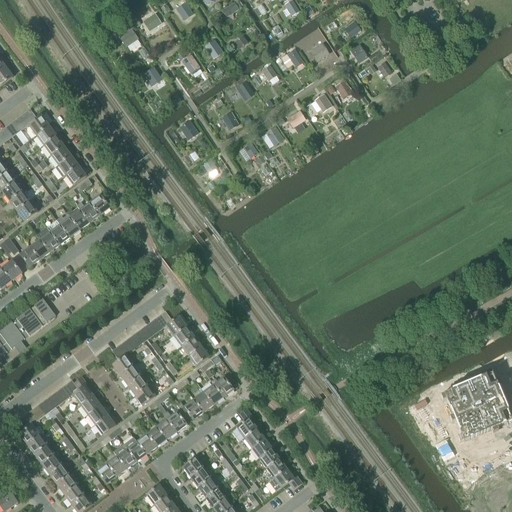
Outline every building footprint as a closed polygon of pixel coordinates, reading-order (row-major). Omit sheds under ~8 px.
[(292,1),(284,5),(292,17),(299,13),(292,1)] [(193,15),(185,4),(176,10),(184,21),(193,15)] [(238,11),(237,8),(234,4),(222,11),(226,18),(238,11)] [(155,16),(144,23),(149,31),(160,24),(155,16)] [(354,22),(344,29),(351,39),(361,31),(354,22)] [(126,48),(138,40),(132,31),(119,39),(126,48)] [(239,51),(248,44),(243,37),(234,43),(239,51)] [(222,54),(214,42),(205,47),(213,60),(222,54)] [(316,64),(329,55),(322,44),(309,53),(316,64)] [(350,52),(354,59),(356,58),(360,64),(368,59),(359,46),(350,52)] [(287,55),(295,69),(303,64),(295,50),(287,55)] [(181,63),(190,75),(200,68),(191,56),(181,63)] [(392,74),(385,63),(377,68),(385,79),(392,74)] [(277,77),(270,67),(262,72),(269,82),(277,77)] [(0,87),(12,78),(5,68),(0,71),(0,87)] [(154,69),(145,75),(152,86),(161,81),(154,69)] [(335,87),(343,101),(353,95),(345,81),(335,87)] [(245,84),(237,89),(243,98),(251,92),(245,84)] [(232,92),(226,95),(231,103),(237,99),(232,92)] [(332,107),(324,95),(314,102),(322,114),(332,107)] [(37,120),(29,110),(25,113),(32,123),(37,120)] [(299,112),(286,120),(292,129),(306,121),(299,112)] [(25,113),(20,117),(27,127),(28,126),(32,123),(25,113)] [(239,126),(232,113),(221,119),(228,132),(239,126)] [(20,117),(15,121),(22,130),(27,127),(20,117)] [(41,117),(37,120),(32,123),(28,126),(36,137),(49,127),(41,117)] [(10,124),(17,134),(22,130),(15,121),(10,124)] [(179,129),(188,142),(198,134),(190,122),(179,129)] [(13,138),(17,134),(10,124),(5,128),(13,138)] [(43,146),(56,137),(49,127),(36,137),(43,146)] [(13,138),(5,128),(1,131),(8,141),(13,138)] [(265,134),(274,147),(284,141),(275,128),(265,134)] [(51,156),(63,147),(56,137),(43,146),(51,156)] [(18,140),(14,143),(19,149),(22,146),(18,140)] [(258,155),(250,144),(243,149),(250,159),(258,155)] [(16,151),(12,145),(8,148),(12,154),(16,151)] [(58,166),(71,157),(63,147),(51,156),(58,166)] [(18,155),(14,158),(19,164),(23,161),(18,155)] [(65,176),(78,167),(71,157),(58,166),(65,176)] [(33,160),(29,163),(33,169),(37,166),(33,160)] [(217,170),(211,161),(203,167),(208,175),(217,170)] [(73,186),(85,177),(78,167),(65,176),(73,186)] [(12,169),(7,173),(0,177),(0,189),(2,192),(14,183),(10,177),(15,173),(12,169)] [(33,175),(29,178),(34,184),(37,181),(33,175)] [(48,180),(43,183),(48,189),(52,186),(48,180)] [(88,180),(78,188),(81,193),(91,185),(88,180)] [(9,202),(22,193),(14,183),(2,192),(9,202)] [(56,191),(52,186),(48,189),(52,194),(56,191)] [(70,199),(76,195),(73,191),(68,195),(70,199)] [(16,212),(29,203),(22,193),(9,202),(16,212)] [(109,209),(100,196),(90,204),(99,217),(109,209)] [(51,207),(54,211),(60,206),(57,202),(51,207)] [(24,222),(37,213),(29,203),(16,212),(24,222)] [(84,208),(80,203),(76,207),(77,208),(79,212),(80,211),(89,224),(99,217),(90,204),(84,208)] [(66,214),(79,231),(89,224),(80,211),(79,212),(77,208),(72,212),(71,210),(66,214)] [(61,217),(56,221),(69,239),(79,231),(66,214),(67,216),(63,219),(61,217)] [(31,221),(34,225),(40,221),(37,217),(31,221)] [(56,221),(46,229),(59,246),(69,239),(56,221)] [(21,236),(26,232),(23,228),(18,232),(21,236)] [(40,241),(49,253),(59,246),(46,229),(36,236),(40,241)] [(13,256),(18,252),(9,239),(4,242),(13,256)] [(40,241),(30,248),(39,261),(49,253),(40,241)] [(10,253),(13,256),(4,242),(0,245),(0,247),(6,256),(10,253)] [(126,253),(135,264),(145,256),(136,245),(126,253)] [(20,256),(29,268),(39,261),(30,248),(20,256)] [(21,274),(12,262),(1,270),(11,282),(21,274)] [(0,288),(1,290),(11,282),(1,270),(0,270),(0,288)] [(0,357),(7,353),(6,352),(11,349),(11,350),(14,347),(16,346),(18,348),(21,346),(21,345),(19,343),(24,340),(24,339),(28,336),(29,336),(42,326),(46,323),(55,317),(49,308),(43,300),(34,306),(34,307),(30,310),(29,309),(16,319),(17,320),(12,323),(12,322),(0,331),(0,357)] [(172,322),(165,312),(160,316),(167,326),(172,322)] [(155,320),(162,329),(166,327),(167,326),(160,316),(155,320)] [(172,322),(167,326),(166,327),(174,337),(186,328),(178,317),(172,322)] [(162,329),(155,320),(150,323),(157,333),(162,329)] [(157,333),(150,323),(145,327),(153,337),(157,333)] [(153,337),(145,327),(140,330),(148,340),(153,337)] [(181,347),(193,338),(186,328),(174,337),(181,347)] [(136,334),(143,344),(148,340),(140,330),(136,334)] [(143,344),(136,334),(131,337),(138,347),(143,344)] [(138,347),(131,337),(126,341),(133,351),(138,347)] [(188,357),(201,348),(193,338),(181,347),(188,357)] [(133,351),(126,341),(121,344),(128,354),(133,351)] [(128,354),(121,344),(116,348),(124,358),(125,357),(128,354)] [(111,352),(119,361),(124,358),(116,348),(111,352)] [(196,367),(208,358),(201,348),(188,357),(196,367)] [(125,357),(124,358),(119,361),(112,366),(120,377),(133,367),(125,357)] [(201,368),(204,373),(209,379),(213,377),(208,370),(214,365),(211,361),(201,368)] [(127,387),(140,377),(133,367),(120,377),(127,387)] [(190,376),(193,380),(199,376),(196,372),(190,376)] [(446,394),(440,396),(442,402),(448,400),(454,416),(449,418),(451,423),(456,421),(462,436),(457,438),(460,443),(464,441),(464,442),(511,422),(511,421),(500,394),(498,388),(501,386),(499,381),(495,382),(493,376),(488,379),(487,376),(446,394)] [(127,387),(128,387),(135,397),(148,387),(140,377),(127,387)] [(215,380),(211,382),(214,386),(223,398),(233,391),(224,378),(217,383),(215,380)] [(73,394),(72,395),(80,406),(93,397),(85,386),(86,385),(82,379),(74,384),(79,391),(73,394)] [(71,381),(67,385),(73,394),(79,391),(74,384),(71,381)] [(175,387),(178,391),(184,387),(181,383),(175,387)] [(67,385),(62,388),(68,398),(72,395),(73,394),(67,385)] [(214,386),(204,393),(213,406),(223,398),(214,386)] [(142,407),(155,397),(148,387),(135,397),(142,407)] [(62,388),(57,392),(64,401),(68,398),(62,388)] [(57,392),(52,396),(59,405),(64,401),(57,392)] [(204,393),(194,401),(203,413),(213,406),(204,393)] [(167,394),(154,403),(157,407),(167,420),(174,429),(176,433),(186,426),(183,422),(187,419),(185,416),(180,410),(171,417),(167,412),(166,413),(160,405),(170,398),(167,394)] [(52,396),(47,399),(54,408),(59,405),(52,396)] [(93,397),(80,406),(88,416),(100,407),(93,397)] [(47,399),(42,403),(49,412),(54,409),(54,408),(47,399)] [(180,404),(177,406),(180,410),(185,416),(187,419),(190,417),(193,421),(203,413),(194,401),(183,408),(180,404)] [(42,403),(38,406),(44,415),(49,412),(42,403)] [(154,403),(148,407),(151,411),(157,407),(154,403)] [(38,406),(33,410),(39,419),(44,415),(38,406)] [(100,407),(88,416),(95,426),(108,417),(100,407)] [(33,410),(28,413),(35,422),(39,419),(33,410)] [(232,431),(232,432),(239,442),(244,438),(256,429),(249,419),(252,417),(246,410),(239,415),(243,421),(244,422),(240,426),(236,428),(236,429),(232,431)] [(28,413),(23,417),(30,426),(31,425),(35,422),(28,413)] [(23,417),(18,421),(25,430),(30,426),(23,417)] [(99,432),(94,435),(97,440),(102,436),(115,427),(108,417),(95,426),(99,432)] [(52,418),(47,422),(52,427),(56,424),(52,418)] [(128,422),(131,426),(137,422),(134,418),(128,422)] [(167,420),(157,428),(166,440),(176,433),(174,429),(167,420)] [(66,423),(62,426),(66,432),(70,429),(66,423)] [(56,433),(60,429),(56,424),(52,427),(56,433)] [(25,430),(19,435),(27,445),(40,436),(39,436),(43,433),(39,427),(35,430),(31,425),(30,426),(25,430)] [(157,428),(147,435),(156,448),(166,440),(157,428)] [(256,429),(244,438),(251,449),(264,439),(256,429)] [(108,436),(111,440),(117,436),(114,432),(108,436)] [(147,435),(137,442),(146,455),(156,448),(147,435)] [(40,436),(27,445),(34,455),(47,446),(40,436)] [(67,438),(63,441),(67,447),(71,444),(67,438)] [(133,438),(123,445),(127,450),(136,462),(146,455),(137,442),(133,438)] [(264,439),(251,449),(252,449),(258,458),(259,459),(271,449),(264,439)] [(81,451),(85,449),(81,443),(77,446),(81,451)] [(123,445),(113,452),(117,457),(126,470),(136,462),(127,450),(123,445)] [(47,446),(34,455),(42,465),(54,456),(47,446)] [(88,451),(91,455),(97,451),(94,447),(88,451)] [(214,452),(218,458),(222,455),(218,449),(214,452)] [(271,449),(259,459),(266,469),(279,460),(271,449)] [(232,463),(236,460),(229,450),(225,453),(232,463)] [(200,455),(183,468),(190,478),(203,469),(199,463),(203,459),(200,455)] [(54,456),(42,465),(49,475),(62,466),(54,456)] [(117,457),(107,464),(116,477),(126,470),(117,457)] [(81,458),(77,461),(81,467),(85,464),(81,458)] [(279,460),(266,469),(273,479),(286,469),(279,460)] [(85,472),(89,469),(85,464),(81,467),(85,472)] [(107,464),(96,472),(106,485),(116,477),(107,464)] [(62,466),(49,475),(56,485),(69,476),(62,466)] [(197,488),(210,479),(203,469),(190,478),(197,488)] [(273,479),(268,482),(276,493),(279,491),(281,489),(289,483),(290,485),(293,489),(293,490),(295,488),(301,484),(296,477),(293,479),(286,469),(273,479)] [(69,476),(56,485),(64,495),(76,486),(69,476)] [(96,478),(92,481),(96,487),(100,484),(96,478)] [(205,498),(218,489),(210,479),(197,488),(205,498)] [(254,484),(250,487),(254,493),(258,490),(254,484)] [(76,486),(64,495),(71,505),(84,496),(76,486)] [(159,486),(146,495),(153,505),(166,496),(159,486)] [(218,489),(205,498),(212,508),(225,499),(228,496),(221,487),(218,489)] [(0,491),(0,507),(3,511),(5,511),(17,503),(10,493),(7,495),(3,490),(0,491)] [(84,496),(71,505),(76,511),(82,511),(91,506),(84,496)] [(166,496),(153,505),(158,511),(164,511),(173,506),(166,496)] [(228,511),(232,509),(225,499),(212,508),(215,511),(228,511)]
